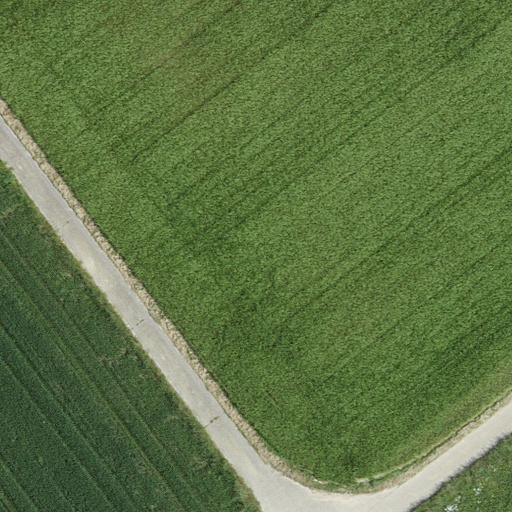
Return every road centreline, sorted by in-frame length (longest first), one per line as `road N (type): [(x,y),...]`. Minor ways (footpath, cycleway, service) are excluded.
road 1 (track): [(268,511),(0,163)]
road 2 (track): [(382,511),(511,418)]
